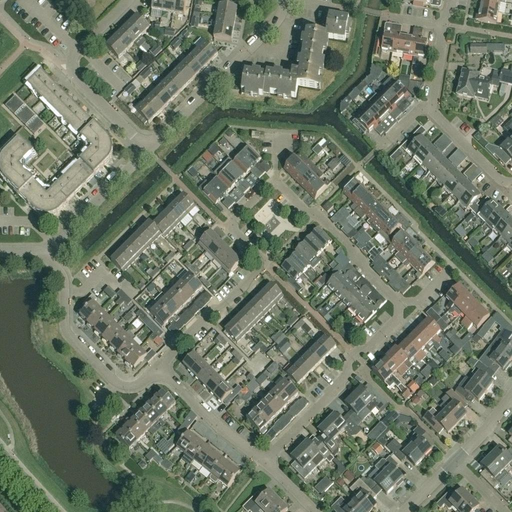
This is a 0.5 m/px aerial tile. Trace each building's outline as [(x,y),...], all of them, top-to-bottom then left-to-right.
[(162,12),(164,0),(153,0),(152,10),(162,12)] [(173,14),(175,0),(164,0),(162,12),(173,14)] [(186,0),(175,0),(173,14),(184,16),(186,0)] [(435,0),(440,1),(440,0),(411,0),(412,2),(413,3),(413,7),(423,9),(424,4),(429,5),(430,0),(435,0)] [(498,14),(499,3),(480,0),(479,0),(479,5),(481,5),(480,11),(498,14)] [(219,6),(217,17),(235,20),(237,9),(219,6)] [(496,25),(498,14),(480,11),(479,17),(477,16),(476,23),(480,23),(481,22),(496,25)] [(137,16),(129,24),(142,37),(149,29),(137,16)] [(345,42),(349,20),(329,16),(328,23),(325,22),(324,29),(327,29),(326,36),(326,38),(345,42)] [(233,30),(235,20),(217,17),(216,22),(212,22),(211,26),(233,30)] [(142,37),(129,24),(121,31),(134,44),(142,37)] [(392,54),(397,26),(392,25),(391,35),(385,34),(381,52),(392,54)] [(231,41),(233,30),(211,26),(211,27),(216,27),(214,38),(231,41)] [(402,61),(406,38),(400,37),(402,27),(397,26),(392,54),(402,56),(401,60),(402,61)] [(414,58),(418,30),(414,29),(412,39),(406,38),(402,61),(403,61),(404,56),(414,58)] [(421,41),(423,31),(418,30),(414,58),(412,65),(418,66),(419,59),(424,60),(425,58),(429,59),(432,44),(427,43),(427,42),(421,41)] [(134,44),(121,31),(114,39),(126,52),(134,44)] [(185,32),(182,35),(186,40),(190,36),(185,32)] [(322,57),(326,38),(326,36),(307,32),(305,39),(303,38),(302,45),(304,45),(303,54),(322,57)] [(126,52),(114,39),(106,47),(118,60),(126,52)] [(179,47),(174,43),(171,46),(175,51),(179,47)] [(205,43),(197,51),(210,63),(218,55),(205,43)] [(157,46),(154,49),(159,54),(162,50),(157,46)] [(470,46),(470,55),(486,55),(486,46),(470,46)] [(210,63),(197,51),(190,58),(202,71),(210,63)] [(319,79),(322,57),(303,54),(302,60),(299,60),(298,66),(301,66),(299,73),(299,75),(319,79)] [(163,62),(159,58),(155,61),(160,66),(163,62)] [(202,71),(190,58),(182,66),(194,78),(202,71)] [(194,78),(182,66),(174,73),(187,86),(194,78)] [(502,71),(501,73),(495,71),(492,81),(479,77),(479,75),(473,99),(474,97),(488,101),(491,86),(498,88),(500,83),(511,85),(511,67),(510,74),(502,71)] [(36,94),(50,80),(41,71),(27,85),(36,94)] [(266,76),(260,75),(261,72),(254,71),(254,74),(245,72),(241,92),(263,96),(264,93),(263,93),(266,76)] [(473,99),(479,75),(463,71),(457,95),(473,99)] [(285,97),(288,77),(282,76),(282,73),(276,72),(276,75),(267,73),(266,76),(263,93),(264,93),(285,97)] [(317,90),(319,79),(299,75),(299,73),(292,72),(291,77),(288,77),(285,97),(296,98),(298,86),(317,90)] [(187,86),(174,73),(167,81),(179,94),(187,86)] [(65,95),(50,80),(36,94),(51,110),(65,95)] [(179,94),(167,81),(159,89),(172,101),(179,94)] [(394,82),(387,90),(399,103),(404,99),(411,106),(414,102),(394,82)] [(424,89),(425,85),(409,82),(408,91),(415,99),(424,89)] [(133,93),(128,88),(125,92),(129,96),(133,93)] [(172,101),(159,89),(151,96),(164,109),(172,101)] [(395,107),(399,103),(387,90),(379,98),(399,118),(402,114),(395,107)] [(80,110),(65,95),(51,110),(66,125),(80,110)] [(399,118),(379,98),(376,95),(368,103),(371,105),(384,118),(388,114),(395,121),(399,118)] [(164,109),(151,96),(144,104),(156,117),(164,109)] [(14,115),(24,105),(15,97),(5,106),(14,115)] [(156,117),(144,104),(136,112),(148,124),(156,117)] [(380,123),(384,118),(371,105),(364,113),(384,133),(386,135),(389,132),(380,123)] [(25,126),(35,117),(26,108),(16,117),(25,126)] [(96,126),(80,110),(66,125),(82,140),(96,126)] [(384,133),(364,113),(356,121),(355,120),(352,123),(365,135),(367,132),(369,134),(373,129),(380,136),(384,133)] [(34,135),(44,126),(37,119),(27,128),(34,135)] [(511,121),(503,129),(511,138),(508,142),(511,146),(511,121)] [(109,140),(107,137),(96,126),(82,140),(91,150),(113,150),(112,147),(112,145),(111,142),(109,140)] [(415,158),(429,144),(421,136),(417,140),(415,138),(412,141),(410,139),(405,144),(409,149),(407,150),(415,158)] [(19,139),(4,154),(2,157),(1,159),(0,161),(0,167),(20,167),(34,154),(19,139)] [(511,146),(508,142),(501,149),(488,146),(485,149),(493,157),(494,155),(501,162),(506,158),(510,162),(511,161),(511,146)] [(422,165),(441,147),(437,143),(432,147),(429,144),(415,158),(422,165)] [(315,154),(321,148),(318,146),(312,151),(315,154)] [(430,173),(444,159),(441,156),(445,151),(441,147),(422,165),(430,173)] [(249,148),(241,155),(262,176),(265,173),(257,164),(261,160),(249,148)] [(323,151),(321,148),(315,154),(318,157),(323,151)] [(112,153),(113,150),(91,150),(80,162),(94,176),(107,163),(109,161),(111,159),(112,156),(112,153)] [(292,177),(308,160),(301,153),(297,157),(284,169),(292,177)] [(262,176),(241,155),(233,163),(246,176),(250,172),(258,180),(262,176)] [(437,180),(456,162),(452,157),(447,162),(444,159),(430,173),(437,180)] [(246,176),(233,163),(229,159),(221,166),(238,183),(247,192),(250,188),(242,180),(246,176)] [(299,185),(316,168),(308,160),(292,177),(299,185)] [(330,169),(336,164),(333,161),(328,167),(330,169)] [(75,196),(94,176),(80,162),(60,181),(75,196)] [(444,188),(459,174),(455,171),(460,166),(456,162),(437,180),(444,188)] [(339,166),(336,164),(330,169),(333,172),(339,166)] [(238,183),(221,166),(214,174),(218,178),(231,191),(235,187),(243,195),(247,192),(238,183)] [(20,168),(20,167),(0,167),(0,173),(1,176),(2,178),(4,180),(21,198),(36,184),(20,168)] [(307,193),(320,180),(324,176),(316,168),(299,185),(307,193)] [(452,195),(471,176),(466,172),(462,177),(459,174),(444,188),(452,195)] [(459,203),(473,189),(470,185),(475,181),(471,176),(452,195),(459,203)] [(231,191),(218,178),(210,186),(223,199),(226,201),(231,207),(235,203),(227,195),(231,191)] [(307,193),(315,200),(331,184),(327,181),(324,184),(320,180),(307,193)] [(350,201),(363,188),(355,180),(343,193),(350,201)] [(60,210),(75,196),(60,181),(47,195),(47,216),(50,215),(53,215),(55,214),(58,212),(60,210)] [(223,199),(210,186),(206,182),(198,189),(215,206),(223,199)] [(47,216),(47,195),(36,184),(21,198),(34,210),(36,212),(38,213),(41,215),(44,215),(47,216)] [(358,208),(371,196),(363,188),(350,201),(354,205),(351,208),(354,212),(358,208)] [(481,196),(473,189),(459,203),(467,210),(469,208),(473,213),(476,209),(478,207),(476,205),(479,203),(477,200),(481,196)] [(184,196),(176,203),(188,215),(196,207),(184,196)] [(366,216),(378,203),(371,196),(358,208),(354,212),(358,215),(361,212),(366,216)] [(231,207),(226,201),(222,205),(228,210),(231,207)] [(487,223),(501,209),(493,201),(489,205),(487,203),(484,206),(482,204),(478,207),(476,209),(473,213),(477,217),(479,215),(486,223),(487,223)] [(188,215),(176,203),(168,211),(180,223),(188,215)] [(327,213),(333,207),(329,203),(323,209),(327,213)] [(370,226),(386,211),(378,203),(366,216),(370,220),(367,223),(370,226)] [(494,230),(508,216),(501,209),(487,223),(486,223),(484,224),(492,232),(494,230)] [(180,223),(168,211),(160,219),(172,231),(180,223)] [(381,231),(394,219),(386,211),(370,226),(378,234),(379,234),(381,231)] [(356,228),(362,223),(356,216),(350,222),(356,228)] [(501,238),(511,227),(511,220),(508,216),(494,230),(501,238)] [(340,226),(346,220),(343,218),(338,223),(340,226)] [(172,231),(160,219),(153,226),(161,235),(165,238),(172,231)] [(403,233),(399,229),(401,227),(394,219),(381,231),(379,234),(391,246),(403,233)] [(343,229),(349,223),(346,220),(340,226),(343,229)] [(161,235),(153,226),(150,223),(142,231),(154,243),(161,235)] [(509,245),(511,241),(511,227),(501,238),(509,245)] [(318,229),(310,237),(324,250),(331,243),(318,229)] [(356,241),(365,231),(363,229),(353,239),(356,241)] [(154,243),(142,231),(134,238),(146,250),(154,243)] [(358,244),(364,238),(361,236),(366,231),(365,231),(356,241),(358,244)] [(206,252),(218,240),(210,233),(198,244),(206,252)] [(399,253),(411,241),(403,233),(391,246),(388,249),(392,253),(395,250),(399,253)] [(324,250),(310,237),(303,245),(316,258),(324,250)] [(146,250),(134,238),(127,246),(138,258),(146,250)] [(214,260),(226,248),(218,240),(206,252),(214,260)] [(403,264),(419,248),(411,241),(399,253),(403,258),(400,261),(403,264)] [(316,258),(303,245),(295,252),(297,254),(297,253),(309,265),(310,267),(313,269),(320,262),(316,258)] [(138,258),(127,246),(119,253),(131,265),(138,258)] [(221,268),(233,256),(226,248),(214,260),(221,268)] [(371,257),(377,251),(374,248),(368,254),(371,257)] [(414,269),(427,256),(419,248),(403,264),(407,268),(410,265),(414,269)] [(131,265),(119,253),(111,261),(123,273),(131,265)] [(297,253),(297,254),(289,261),(302,274),(310,267),(309,265),(297,253)] [(335,262),(339,266),(335,269),(340,273),(349,264),(350,263),(342,255),(335,262)] [(241,263),(233,256),(221,268),(229,275),(241,263)] [(434,264),(427,256),(414,269),(418,273),(415,276),(419,280),(434,264)] [(382,260),(380,257),(372,265),(375,268),(382,260)] [(295,282),(302,274),(289,261),(282,269),(291,278),(287,282),(299,293),(303,289),(295,282)] [(178,275),(183,272),(179,266),(174,269),(178,275)] [(387,280),(395,272),(392,270),(385,277),(387,280)] [(334,294),(353,275),(350,271),(343,279),(339,274),(337,276),(327,286),(334,294)] [(398,275),(395,272),(387,280),(390,283),(398,275)] [(189,275),(181,283),(195,296),(203,288),(189,275)] [(330,279),(326,275),(322,279),(326,283),(330,279)] [(354,289),(350,285),(357,278),(353,275),(334,294),(342,301),(354,289)] [(423,276),(419,279),(426,287),(430,284),(423,276)] [(410,288),(403,280),(395,288),(403,296),(410,288)] [(195,296),(181,283),(174,290),(187,304),(195,296)] [(271,285),(263,293),(275,305),(283,297),(271,285)] [(349,309),(368,290),(365,286),(358,293),(354,289),(342,301),(349,309)] [(449,311),(466,294),(458,286),(446,299),(451,303),(446,308),(449,311)] [(187,304),(174,290),(166,298),(179,311),(187,304)] [(369,304),(365,300),(372,293),(368,290),(349,309),(357,316),(369,304)] [(124,303),(128,298),(121,291),(116,295),(121,299),(116,304),(120,307),(124,303)] [(212,298),(207,293),(203,296),(208,301),(210,301),(212,298)] [(275,305),(263,293),(256,301),(268,313),(275,305)] [(179,311),(166,298),(162,294),(155,302),(158,306),(172,319),(179,311)] [(458,317),(474,302),(466,294),(449,311),(448,313),(450,314),(452,315),(454,313),(458,317)] [(80,316),(85,322),(86,322),(88,324),(101,311),(93,303),(97,300),(92,295),(83,305),(87,309),(80,316)] [(268,313),(256,301),(248,308),(260,320),(268,313)] [(364,324),(383,305),(380,301),(373,308),(369,304),(357,316),(364,324)] [(464,327),(482,310),(474,302),(458,317),(459,317),(462,314),(466,318),(461,323),(464,327)] [(200,310),(195,305),(191,308),(197,314),(199,311),(200,310)] [(172,319),(158,306),(150,313),(157,319),(154,322),(162,329),(164,327),(172,319)] [(197,314),(191,308),(188,311),(193,316),(194,316),(197,314)] [(260,320),(248,308),(241,316),(253,328),(260,320)] [(335,323),(328,315),(320,308),(316,311),(317,312),(324,319),(331,327),(335,323)] [(139,318),(144,314),(140,310),(136,315),(139,318)] [(436,325),(441,320),(431,310),(426,315),(436,325)] [(489,317),(482,310),(464,327),(468,330),(472,325),(477,330),(489,317)] [(95,332),(108,319),(101,311),(88,324),(90,326),(89,326),(95,332)] [(147,318),(144,314),(139,318),(143,322),(147,318)] [(253,328),(241,316),(233,323),(245,335),(253,328)] [(103,339),(116,326),(108,319),(95,332),(101,338),(101,337),(103,339)] [(184,325),(179,320),(176,323),(182,329),(184,326),(184,325)] [(428,320),(420,328),(437,345),(441,342),(436,337),(440,332),(428,320)] [(449,327),(441,320),(436,325),(443,332),(449,327)] [(179,332),(182,329),(176,323),(173,327),(178,332),(179,332)] [(245,335),(233,323),(225,331),(237,343),(245,335)] [(110,347),(124,334),(116,326),(103,339),(105,341),(105,342),(110,347)] [(437,345),(420,328),(413,335),(425,348),(429,352),(433,347),(437,351),(440,348),(437,345)] [(339,335),(346,341),(350,336),(344,330),(339,335)] [(149,339),(154,334),(150,331),(146,335),(149,339)] [(450,341),(454,337),(449,332),(445,336),(450,341)] [(474,337),(471,333),(466,338),(469,342),(474,337)] [(511,340),(511,339),(502,333),(496,341),(496,342),(492,347),(510,362),(511,360),(511,340)] [(118,354),(131,341),(124,334),(110,347),(116,353),(116,352),(118,354)] [(421,352),(425,348),(413,335),(405,343),(422,360),(425,357),(421,352)] [(324,336),(316,343),(328,355),(336,348),(324,336)] [(476,347),(486,352),(490,342),(481,338),(476,347)] [(125,363),(139,349),(131,341),(118,354),(120,356),(120,357),(125,363)] [(276,349),(282,355),(290,348),(284,341),(282,342),(278,347),(276,349)] [(328,355),(316,343),(308,351),(320,363),(328,355)] [(405,343),(398,350),(397,351),(408,361),(407,361),(409,363),(414,359),(419,363),(422,360),(405,343)] [(510,362),(492,347),(487,353),(479,363),(488,369),(493,363),(503,371),(504,370),(505,371),(510,365),(509,363),(510,362)] [(397,351),(398,350),(395,348),(388,356),(405,373),(408,370),(403,365),(407,361),(408,361),(397,351)] [(146,356),(139,349),(125,363),(131,368),(132,368),(134,370),(144,360),(148,364),(156,355),(152,351),(146,356)] [(320,363),(308,351),(301,359),(313,371),(320,363)] [(191,373),(203,361),(195,353),(183,365),(191,373)] [(405,373),(388,356),(380,364),(392,376),(397,372),(401,376),(405,373)] [(313,371),(301,359),(293,366),(305,378),(313,371)] [(198,381),(210,369),(203,361),(191,373),(198,381)] [(488,369),(479,363),(478,362),(473,369),(479,373),(472,382),(466,378),(486,393),(493,384),(483,376),(488,370),(488,369)] [(392,376),(380,364),(372,372),(384,384),(389,388),(393,384),(397,388),(401,385),(392,376)] [(305,378),(293,366),(285,374),(297,386),(305,378)] [(206,388),(218,376),(210,369),(198,381),(206,388)] [(213,396),(226,384),(218,376),(206,388),(213,396)] [(486,393),(466,378),(455,392),(465,400),(468,395),(478,403),(486,393)] [(285,381),(277,389),(290,402),(298,394),(285,381)] [(221,404),(233,392),(226,384),(213,396),(221,404)] [(248,385),(242,390),(247,397),(253,391),(248,385)] [(369,387),(365,391),(361,388),(360,389),(359,388),(353,393),(354,395),(353,396),(366,409),(366,408),(371,413),(376,408),(379,412),(386,404),(369,387)] [(290,402),(277,389),(269,396),(283,410),(290,402)] [(411,396),(408,392),(405,389),(399,395),(405,401),(411,396)] [(176,405),(163,392),(162,391),(156,397),(157,397),(155,400),(168,412),(176,405)] [(468,407),(461,400),(451,391),(441,401),(449,409),(445,413),(457,425),(466,416),(463,413),(468,407)] [(283,410),(269,396),(262,404),(275,418),(283,410)] [(357,417),(366,409),(353,396),(345,405),(354,414),(349,419),(357,427),(363,422),(357,417)] [(305,407),(308,404),(302,398),(299,401),(299,402),(304,407),(305,407)] [(168,412),(155,400),(153,402),(152,401),(147,407),(160,420),(168,412)] [(275,418),(262,404),(254,412),(267,425),(275,418)] [(160,420),(147,407),(141,412),(142,413),(139,415),(152,428),(160,420)] [(457,425),(445,413),(440,417),(433,409),(422,420),(439,436),(444,431),(448,434),(457,425)] [(289,411),(286,413),(293,420),(295,417),(295,416),(290,411),(289,411)] [(185,423),(182,426),(187,430),(197,418),(191,412),(183,422),(185,423)] [(267,425),(254,412),(246,420),(262,435),(266,430),(266,428),(265,427),(267,425)] [(290,422),(293,420),(286,413),(284,416),(284,417),(289,422),(290,422)] [(152,428),(139,415),(137,417),(137,416),(131,422),(145,435),(148,432),(153,436),(157,432),(152,428)] [(357,427),(349,419),(346,421),(345,420),(344,420),(342,422),(334,415),(326,423),(339,435),(344,430),(349,435),(357,427)] [(145,435),(131,422),(126,427),(126,428),(124,430),(137,443),(145,435)] [(197,422),(192,428),(195,431),(195,432),(196,432),(200,426),(200,425),(197,422)] [(318,431),(322,435),(317,440),(335,457),(339,453),(338,446),(333,441),(339,435),(326,423),(325,425),(323,423),(318,429),(319,430),(318,431)] [(180,439),(184,434),(187,430),(182,426),(175,435),(180,439)] [(274,426),(271,429),(277,435),(280,432),(280,431),(275,426),(274,426)] [(277,435),(271,429),(268,431),(268,433),(273,438),(275,438),(277,435)] [(434,445),(427,437),(418,429),(414,433),(415,434),(412,437),(416,442),(411,447),(423,459),(424,458),(426,459),(432,453),(430,452),(431,451),(430,449),(434,445)] [(137,443),(124,430),(122,432),(116,437),(129,451),(137,443)] [(181,460),(197,440),(188,433),(177,448),(185,455),(181,460)] [(209,442),(214,436),(211,434),(210,434),(206,439),(206,440),(209,442)] [(187,470),(194,462),(206,447),(197,440),(181,460),(188,465),(186,468),(186,469),(187,470)] [(415,467),(423,459),(411,447),(406,452),(394,440),(387,448),(401,462),(406,458),(415,467)] [(334,459),(317,443),(313,447),(308,442),(299,450),(312,462),(317,468),(325,459),(329,464),(334,459)] [(167,454),(170,451),(173,448),(168,443),(165,447),(163,448),(163,450),(167,454)] [(202,468),(214,453),(206,447),(194,462),(202,468)] [(226,455),(231,449),(228,447),(227,447),(222,453),(223,453),(226,455)] [(499,448),(490,457),(508,475),(509,475),(504,470),(510,465),(511,467),(511,452),(508,457),(499,448)] [(317,468),(312,462),(299,450),(291,458),(300,467),(296,472),(304,480),(311,473),(317,468)] [(211,475),(222,460),(214,453),(202,468),(211,475)] [(390,457),(385,461),(384,460),(382,460),(375,468),(395,487),(396,486),(397,488),(403,482),(402,480),(403,479),(394,470),(398,466),(390,457)] [(508,475),(490,457),(481,466),(489,475),(484,480),(494,490),(508,475)] [(219,482),(231,467),(222,460),(211,475),(208,479),(216,486),(219,482)] [(239,466),(240,466),(244,469),(248,463),(245,460),(244,460),(239,466)] [(240,474),(231,467),(219,482),(228,489),(240,474)] [(350,467),(342,475),(351,485),(359,478),(350,467)] [(395,487),(375,468),(374,468),(382,475),(374,483),(369,478),(363,484),(370,491),(371,492),(377,487),(386,496),(395,487)] [(196,477),(191,473),(185,480),(190,485),(196,477)] [(323,485),(326,489),(334,482),(330,478),(323,485)] [(370,491),(363,484),(359,481),(350,490),(358,498),(353,503),(362,511),(370,511),(376,506),(366,496),(370,491)] [(458,511),(470,499),(462,491),(460,493),(454,487),(436,506),(440,510),(444,506),(449,511),(453,507),(458,511)] [(267,511),(278,501),(269,492),(260,501),(255,496),(242,509),(245,511),(267,511)] [(362,511),(353,503),(349,507),(341,499),(331,509),(334,511),(362,511)] [(474,511),(479,508),(470,499),(458,511),(457,511),(474,511)] [(285,511),(288,510),(278,501),(267,511),(285,511)]
